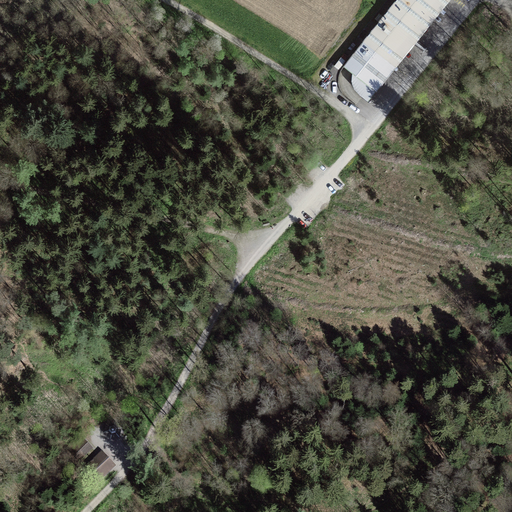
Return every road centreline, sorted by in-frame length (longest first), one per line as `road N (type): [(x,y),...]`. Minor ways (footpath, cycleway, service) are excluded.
road 1 (track): [(159,0),(301,83),(365,133),(231,288),(154,434),(85,511)]
road 2 (track): [(265,247),(0,186)]
road 3 (residential): [(471,0),(365,133)]
